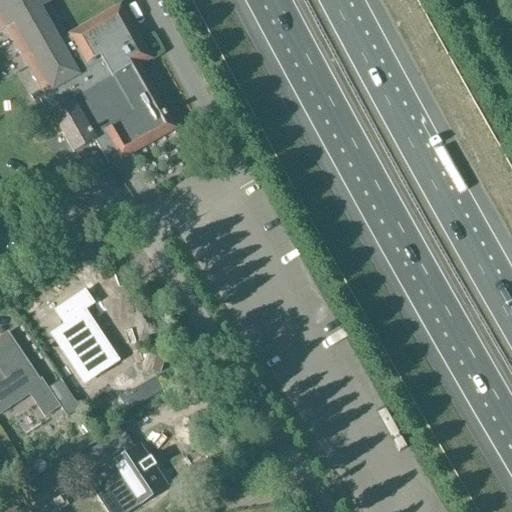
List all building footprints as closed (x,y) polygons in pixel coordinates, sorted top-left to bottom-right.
[(0,0),(0,30),(7,27),(42,90),(30,97),(34,102),(39,100),(59,135),(61,134),(73,154),(95,141),(101,151),(114,144),(122,157),(172,129),(136,66),(147,59),(120,10),(73,36),(74,37),(70,39),(50,4),(56,0),(0,0)] [(57,327),(65,339),(84,368),(84,369),(90,378),(115,362),(108,352),(82,311),(91,305),(84,294),(55,312),(62,323),(57,327)] [(37,381),(7,336),(0,340),(0,380),(1,382),(0,383),(0,415),(11,408),(8,404),(26,391),(44,418),(60,407),(40,378),(37,381)] [(156,358),(152,371),(160,373),(164,360),(156,358)] [(79,409),(64,386),(52,394),(67,417),(79,409)] [(167,486),(141,447),(128,455),(116,436),(91,453),(104,472),(110,468),(136,507),(167,486)]
